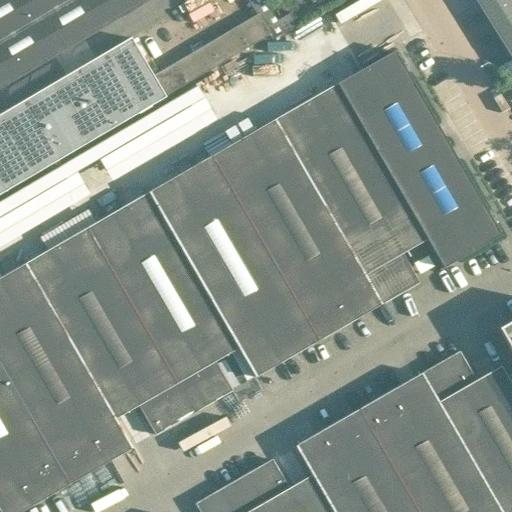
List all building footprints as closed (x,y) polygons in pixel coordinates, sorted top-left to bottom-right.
[(0,0),(0,88),(47,61),(10,0),(0,0)] [(10,0),(47,61),(107,25),(92,0),(10,0)] [(150,0),(92,0),(107,25),(150,0)] [(257,15),(269,36),(272,40),(299,24),(292,12),(277,21),(264,0),(256,0),(250,4),(257,15)] [(481,0),(479,1),(483,8),(484,8),(498,31),(501,45),(506,44),(511,53),(511,0),(482,0),(481,0)] [(0,194),(165,98),(165,97),(269,36),(257,15),(153,76),(132,41),(131,39),(0,115),(0,194)] [(337,84),(391,177),(448,144),(395,51),(337,84)] [(337,84),(275,120),(381,305),(419,283),(402,254),(426,240),(427,240),(391,177),(337,84)] [(381,305),(275,120),(213,156),(319,341),(381,305)] [(501,236),(448,144),(391,177),(427,240),(426,240),(443,269),(501,236)] [(213,156),(150,193),(239,348),(255,377),(319,341),(213,156)] [(87,229),(194,413),(232,391),(215,362),(239,348),(150,193),(87,229)] [(87,229),(24,265),(115,419),(139,406),(155,435),(194,413),(87,229)] [(0,279),(0,363),(70,484),(132,448),(115,419),(24,265),(0,279)] [(511,373),(507,377),(511,386),(511,321),(498,329),(511,352),(511,373)] [(511,511),(511,386),(507,377),(501,367),(476,381),(459,352),(419,375),(498,511),(511,511)] [(0,363),(0,511),(21,511),(70,484),(0,363)] [(415,511),(498,511),(419,375),(357,411),(415,511)] [(333,511),(415,511),(357,411),(295,447),(312,476),(333,511)] [(272,460),(233,482),(250,511),(333,511),(312,476),(289,489),(272,460)] [(250,511),(233,482),(195,504),(199,511),(250,511)]
